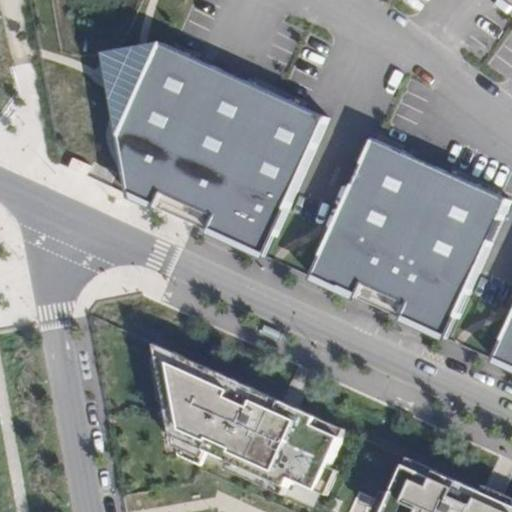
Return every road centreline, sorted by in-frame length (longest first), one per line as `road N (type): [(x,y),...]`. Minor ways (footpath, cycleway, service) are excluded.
road 1 (residential): [(511,417),(76,221)]
road 2 (residential): [(76,221),(59,244),(56,304),(91,511)]
